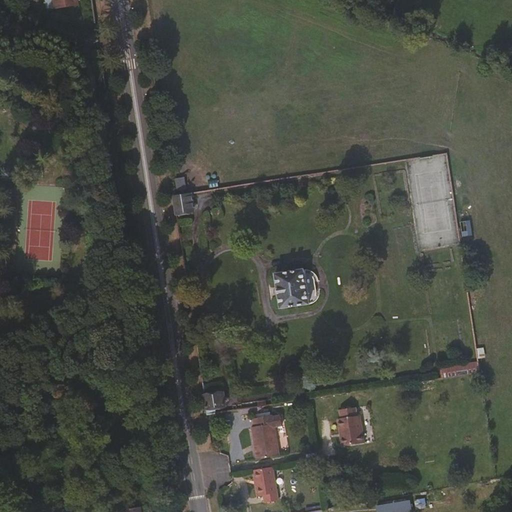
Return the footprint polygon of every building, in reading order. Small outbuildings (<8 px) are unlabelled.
[(191,190),(171,194),(176,215),(195,210),(191,190)] [(457,211),(458,237),(468,237),(467,210),(457,211)] [(275,269),(280,307),(311,303),(306,265),(275,269)] [(478,372),(476,360),(440,365),(442,378),(478,372)] [(225,407),(225,390),(206,390),(206,407),(225,407)] [(336,408),(342,446),(365,442),(360,405),(336,408)] [(255,458),(282,455),(278,414),(251,416),(255,458)] [(259,503),(280,499),(273,465),(252,469),(259,503)] [(426,498),(416,498),(416,507),(426,507),(426,498)] [(413,511),(412,500),(376,503),(376,511),(413,511)]
